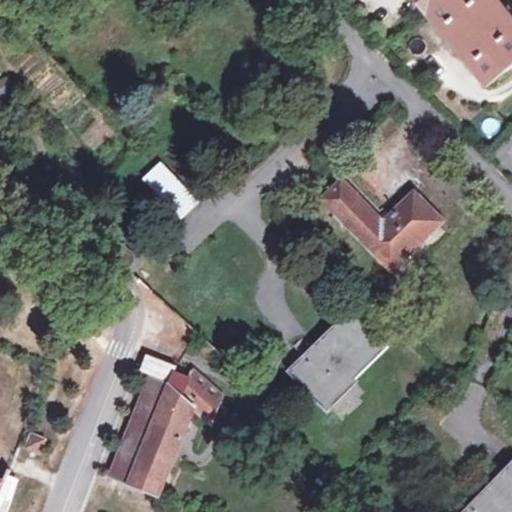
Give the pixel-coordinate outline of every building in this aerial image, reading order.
[(419,0),(490,86),(511,68),(511,7),(500,16),(487,0),(419,0)] [(449,162),(435,177),(470,214),(486,200),(449,162)] [(162,165),(147,179),(157,190),(150,197),(159,206),(165,199),(184,217),(200,202),(162,165)] [(345,182),(326,200),(393,271),(444,222),(417,194),(386,224),(345,182)] [(67,192),(54,205),(60,222),(72,209),(67,192)] [(118,251),(106,263),(125,280),(137,268),(118,251)] [(316,346),(290,372),(327,409),(333,404),(356,381),(390,348),(353,310),(335,327),(316,346)] [(150,356),(144,371),(173,382),(179,367),(150,356)] [(150,380),(110,477),(161,497),(165,486),(174,463),(196,410),(212,425),(224,396),(194,371),(183,397),(179,394),(181,390),(173,386),(172,389),(150,380)] [(511,511),(511,464),(466,511),(511,511)]
